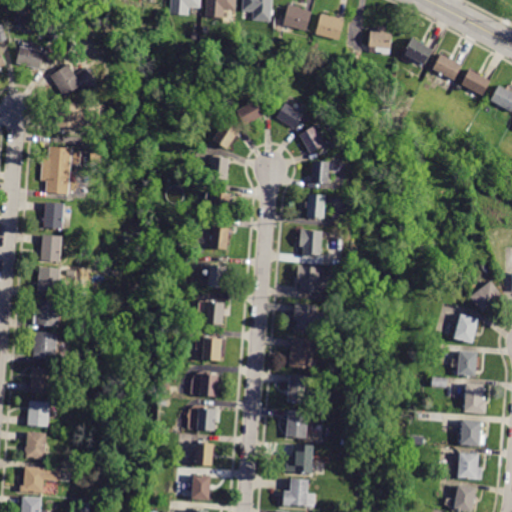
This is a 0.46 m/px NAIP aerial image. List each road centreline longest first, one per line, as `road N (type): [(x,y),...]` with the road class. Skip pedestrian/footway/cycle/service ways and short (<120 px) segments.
road 1 (residential): [(245,511),(271,172)]
road 2 (residential): [(0,336),(18,108)]
